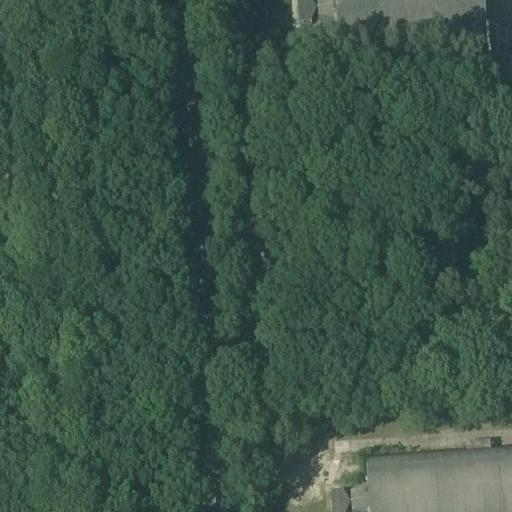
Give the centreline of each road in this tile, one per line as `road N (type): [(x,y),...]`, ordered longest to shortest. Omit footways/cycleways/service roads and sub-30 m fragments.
road 1 (track): [(172,0),(204,511)]
road 2 (unclassified): [(66,511),(38,0)]
